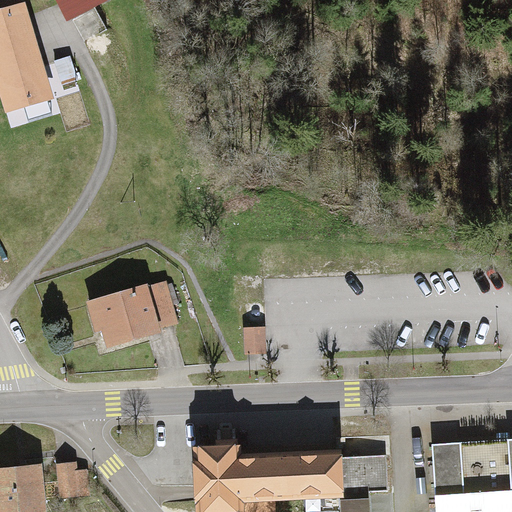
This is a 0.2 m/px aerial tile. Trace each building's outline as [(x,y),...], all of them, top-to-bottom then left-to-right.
[(0,78),(7,104),(48,93),(22,0),(1,0),(5,10),(0,11),(0,78)] [(106,0),(57,0),(68,21),(106,0)] [(150,284),(91,299),(98,326),(107,324),(111,338),(176,322),(168,291),(153,294),(150,284)] [(262,327),(244,327),(244,358),(262,358),(262,327)] [(351,453),(247,456),(246,436),(208,438),(209,457),(203,457),(204,495),(211,495),(212,510),(250,508),(249,494),(352,491),(351,453)] [(511,511),(511,442),(432,447),(435,511),(511,511)] [(0,462),(0,510),(49,509),(48,462),(0,462)] [(60,463),(59,493),(88,494),(89,472),(76,472),(76,463),(60,463)]
